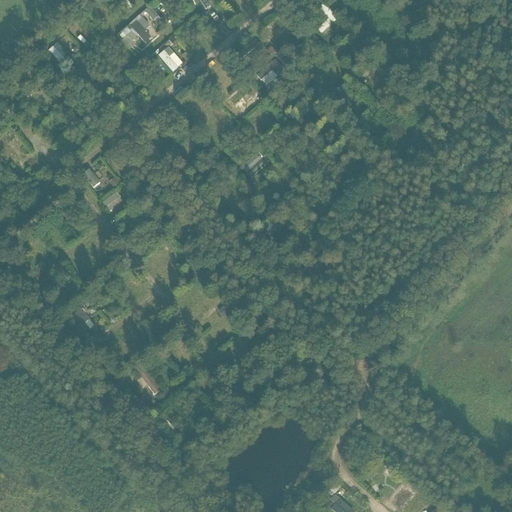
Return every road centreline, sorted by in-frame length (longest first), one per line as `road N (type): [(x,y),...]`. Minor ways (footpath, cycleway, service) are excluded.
road 1 (unknown): [(127,127),(365,374),(335,461),(388,511)]
road 2 (unclassified): [(270,0),(66,181)]
road 3 (unknown): [(365,374),(511,215)]
